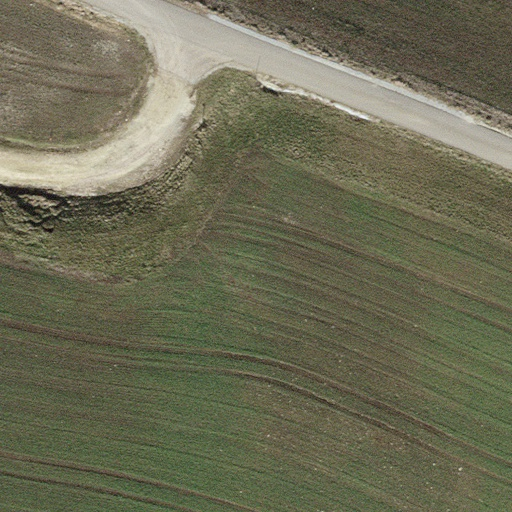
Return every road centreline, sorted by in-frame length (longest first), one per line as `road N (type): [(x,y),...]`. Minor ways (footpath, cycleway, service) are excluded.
road 1 (unclassified): [(119,0),(511,157)]
road 2 (track): [(202,32),(176,121),(131,161),(0,158)]
